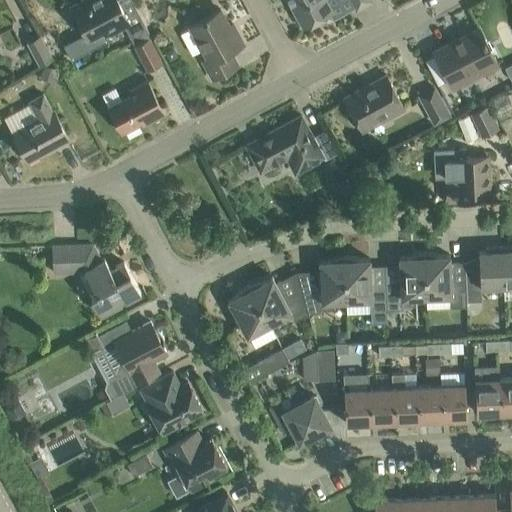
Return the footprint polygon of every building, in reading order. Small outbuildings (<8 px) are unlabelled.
[(87,35),(102,27),(105,33),(126,22),(135,38),(148,30),(132,0),(81,0),(71,5),(87,35)] [(288,0),(303,27),(333,10),(327,0),(288,0)] [(349,0),(355,10),(372,0),(349,0)] [(205,63),(213,78),(238,65),(230,51),(244,43),(235,28),(232,30),(220,8),(190,25),(210,61),(205,63)] [(434,50),(453,87),(498,64),(479,27),(434,50)] [(132,43),(146,69),(162,61),(161,60),(163,59),(149,34),(148,35),(147,33),(149,32),(148,30),(135,38),(136,41),(132,43)] [(25,41),(37,62),(51,54),(40,33),(25,41)] [(344,97),(362,130),(405,107),(387,74),(344,97)] [(102,95),(106,103),(121,132),(142,121),(144,124),(166,112),(147,77),(129,86),(131,90),(119,97),(114,88),(102,95)] [(419,93),(434,121),(449,113),(434,85),(419,93)] [(32,103),(5,117),(28,161),(69,138),(52,107),(43,90),(29,98),(32,103)] [(471,110),(482,133),(499,125),(488,101),(471,110)] [(246,143),(261,170),(287,156),(295,170),(323,155),(301,114),(246,143)] [(443,157),(443,174),(444,200),(476,199),(475,190),(490,189),(489,155),(454,157),(443,157)] [(91,296),(100,313),(141,292),(124,261),(111,268),(105,257),(102,259),(93,243),(52,245),(53,271),(77,270),(79,272),(86,269),(98,292),(91,296)] [(511,244),(502,245),(504,284),(511,283),(511,244)] [(487,250),(479,250),(479,253),(479,266),(480,280),(480,285),(481,285),(504,284),(502,245),(484,246),(484,247),(487,247),(487,250)] [(401,283),(386,284),(387,309),(403,308),(403,304),(414,304),(414,296),(427,295),(424,251),(421,252),(417,252),(413,254),(410,255),(400,256),(401,283)] [(428,251),(424,251),(427,295),(450,294),(451,306),(467,305),(467,300),(466,291),(465,280),(451,281),(449,253),(439,254),(436,253),(432,252),(428,251)] [(303,290),(302,291),(308,313),(323,312),(323,308),(334,307),(334,299),(346,299),(344,255),(340,255),(336,256),(333,257),(330,259),(320,259),(322,287),(303,290)] [(347,255),(344,255),(346,299),(370,298),(371,322),(388,321),(387,309),(386,284),(371,285),(370,257),(360,257),(356,256),(351,255),(347,255)] [(252,282),(249,284),(270,322),(291,311),(295,320),(308,313),(302,291),(286,299),(272,275),(264,279),(260,280),(256,281),(252,282)] [(237,294),(228,298),(248,334),(270,322),(249,284),(246,286),(243,288),(240,291),(237,294)] [(482,290),(466,291),(467,300),(482,299),(482,290)] [(122,353),(116,376),(108,380),(106,386),(112,397),(160,371),(152,358),(167,350),(164,345),(164,343),(164,341),(164,339),(164,337),(164,335),(163,334),(162,332),(161,330),(160,329),(158,327),(156,326),(154,325),(151,320),(115,339),(122,353)] [(347,330),(336,330),(336,341),(347,341),(347,330)] [(301,337),(282,347),(288,357),(306,347),(301,337)] [(510,338),(498,339),(498,349),(510,349),(510,338)] [(498,349),(498,339),(486,340),(486,350),(498,349)] [(348,341),(336,342),(336,345),(336,352),(348,351),(348,341)] [(451,341),(439,342),(439,352),(451,351),(451,341)] [(439,342),(415,343),(415,351),(427,351),(427,352),(439,352),(439,342)] [(415,343),(391,344),(391,354),(403,354),(403,352),(415,351),(415,343)] [(391,354),(391,344),(379,345),(379,355),(391,354)] [(336,345),(317,346),(318,379),(338,378),(336,352),(336,345)] [(282,347),(257,360),(264,374),(290,360),(288,357),(282,347)] [(439,356),(425,357),(425,374),(439,373),(439,356)] [(240,366),(246,379),(258,374),(252,361),(240,366)] [(500,377),(499,364),(474,365),(477,411),(501,410),(500,377)] [(147,402),(163,431),(203,409),(188,380),(181,384),(173,370),(141,387),(148,402),(147,402)] [(392,372),(393,386),(394,419),(418,418),(417,385),(405,386),(404,372),(392,372)] [(511,376),(500,377),(501,410),(511,409),(511,376)] [(465,383),(441,384),(442,417),(467,416),(465,383)] [(441,384),(417,385),(418,418),(442,417),(441,384)] [(393,386),(369,387),(370,420),(394,419),(393,386)] [(370,420),(369,387),(344,388),(346,422),(370,420)] [(285,431),(293,426),(300,439),(330,424),(314,394),(304,400),(299,391),(271,406),(285,431)] [(9,422),(16,424),(23,421),(24,413),(19,401),(11,399),(6,402),(3,410),(9,422)] [(182,471),(191,488),(213,477),(211,473),(226,465),(212,438),(203,442),(197,430),(164,447),(178,473),(182,471)] [(511,511),(511,484),(511,485),(511,503),(511,508),(496,509),(496,511),(511,511)] [(191,511),(237,511),(227,492),(191,511)] [(496,511),(496,509),(495,493),(471,494),(472,511),(496,511)] [(447,511),(472,511),(471,494),(447,496),(447,511)] [(423,511),(447,511),(447,496),(423,497),(423,511)] [(399,511),(423,511),(423,497),(399,498),(399,511)] [(375,511),(399,511),(399,498),(374,499),(375,511)]
